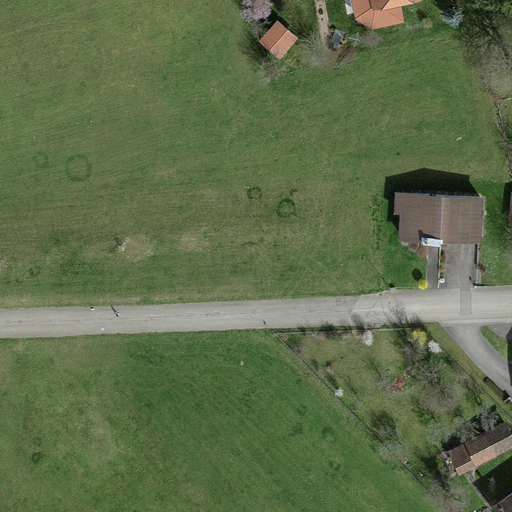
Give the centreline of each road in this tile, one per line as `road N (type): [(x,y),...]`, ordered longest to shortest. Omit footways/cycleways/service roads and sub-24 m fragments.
road 1 (unclassified): [(0,326),(299,321)]
road 2 (residential): [(511,304),(299,321)]
